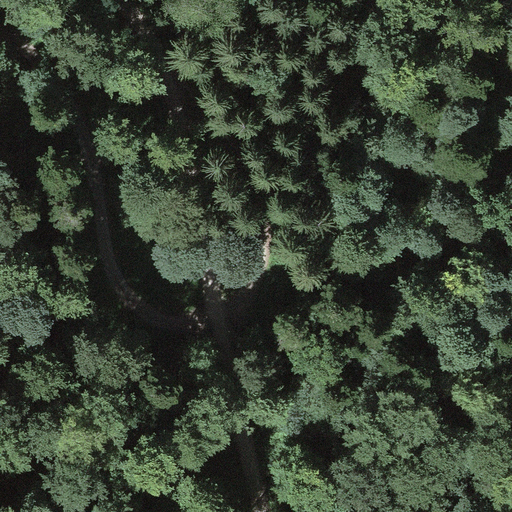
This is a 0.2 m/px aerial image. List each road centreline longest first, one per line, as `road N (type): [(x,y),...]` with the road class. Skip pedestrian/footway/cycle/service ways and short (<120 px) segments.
road 1 (track): [(0,32),(52,73),(88,149),(105,275),(134,312),(218,331)]
road 2 (track): [(124,0),(173,95),(218,331)]
road 3 (track): [(218,331),(245,313),(254,294),(262,220),(235,157),(203,115),(173,95)]
road 4 (track): [(218,331),(259,511)]
